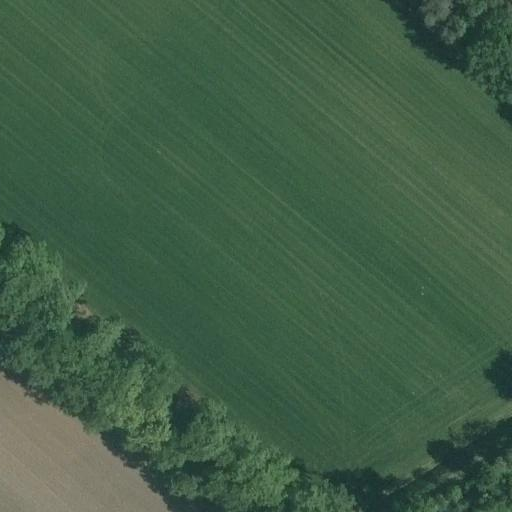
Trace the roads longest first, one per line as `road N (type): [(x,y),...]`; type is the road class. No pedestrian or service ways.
road 1 (unclassified): [(292,511),(0,264)]
road 2 (track): [(511,438),(399,511)]
